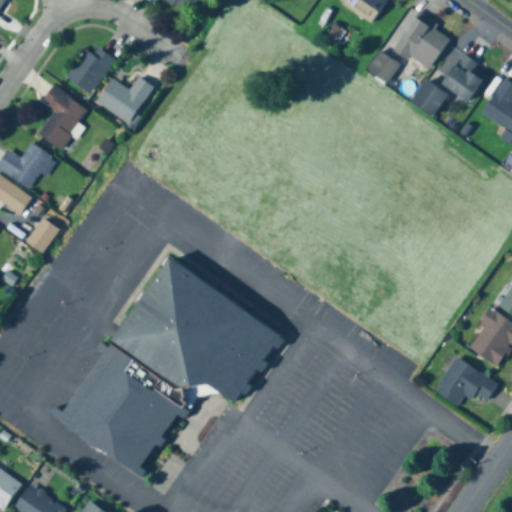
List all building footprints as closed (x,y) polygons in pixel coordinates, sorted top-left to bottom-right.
[(198,0),(162,0),(188,16),(198,0)] [(371,24),(387,0),(341,0),(339,3),(371,24)] [(428,70),(449,40),(435,30),(437,26),(418,13),(391,52),(405,61),(408,57),(428,70)] [(84,50),(65,79),(90,95),(114,60),(96,48),(92,55),(84,50)] [(366,70),(385,85),(400,66),(380,51),(366,70)] [(467,103),(482,80),(471,73),(477,64),(460,53),(445,76),(446,76),(440,86),(467,103)] [(128,91),(112,79),(95,102),(126,125),(153,89),(138,78),(128,91)] [(481,115),(511,134),(511,104),(511,103),(511,85),(504,80),(481,115)] [(87,112),(53,86),(41,102),(54,113),(37,134),(58,150),(87,112)] [(39,174),(44,177),(55,160),(30,144),(20,160),(5,150),(0,159),(0,172),(29,190),(39,174)] [(31,199),(0,177),(0,203),(18,217),(31,199)] [(43,250),(56,232),(43,223),(30,240),(43,250)] [(165,258),(277,339),(234,407),(207,386),(192,390),(136,473),(57,417),(165,258)] [(469,342),(511,282),(511,345),(509,345),(497,362),(469,342)] [(437,384),(460,400),(467,395),(487,401),(500,382),(458,353),(437,384)] [(0,509),(2,511),(21,483),(0,469),(0,509)]
